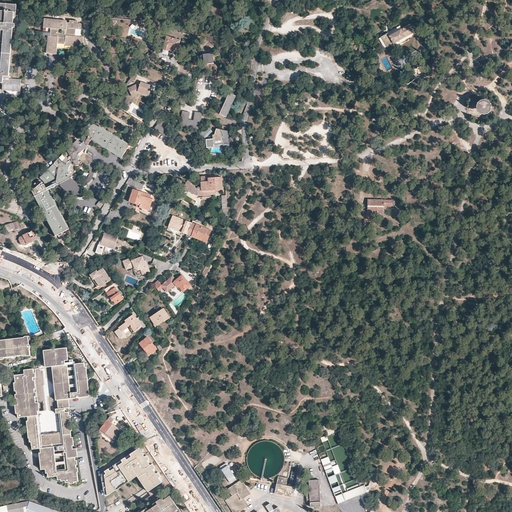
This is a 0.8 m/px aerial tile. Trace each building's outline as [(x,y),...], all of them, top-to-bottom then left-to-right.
[(0,4),(0,41),(3,42),(0,71),(0,82),(2,83),(2,90),(19,92),(20,92),(20,91),(21,80),(9,79),(13,31),(13,28),(15,28),(15,24),(13,24),(14,13),(15,6),(0,4)] [(65,45),(82,47),(84,30),(81,29),(81,24),(78,24),(78,21),(70,21),(69,23),(67,23),(67,21),(44,19),(43,28),(51,28),(50,32),(50,36),(48,36),(47,54),(56,54),(57,43),(65,44),(65,45)] [(409,26),(402,30),(404,34),(408,33),(409,34),(409,35),(410,35),(413,34),(413,33),(410,26),(409,26)] [(386,34),(392,45),(404,38),(404,37),(403,35),(404,34),(402,30),(393,34),(389,36),(388,33),(386,34)] [(383,49),(392,45),(386,34),(377,39),(383,49)] [(178,44),(179,39),(166,36),(163,49),(169,51),(169,50),(170,48),(174,49),(181,51),(182,45),(178,44)] [(102,52),(104,41),(89,39),(88,46),(100,48),(100,51),(102,52)] [(214,63),(213,53),(212,53),(209,54),(208,44),(207,44),(207,43),(202,44),(204,64),(210,64),(214,63)] [(150,92),(152,87),(141,83),(129,89),(131,95),(139,91),(150,95),(150,92)] [(186,103),(188,98),(164,87),(164,93),(171,96),(172,95),(174,96),(174,97),(186,103)] [(225,117),(235,96),(229,93),(220,115),(225,117)] [(490,111),(489,108),(488,106),(486,104),(483,103),(480,103),(478,105),(476,107),(475,109),(475,112),(475,114),(477,117),(480,118),(482,118),(485,118),(487,116),(489,114),(490,111)] [(187,113),(181,111),(177,124),(196,130),(201,115),(195,113),(192,124),(185,121),(187,113)] [(189,113),(187,113),(185,121),(192,124),(195,113),(193,112),(191,121),(187,120),(189,113)] [(160,121),(154,129),(176,143),(179,139),(161,127),(164,123),(160,121)] [(91,141),(90,142),(122,159),(129,145),(122,141),(99,128),(98,129),(93,126),(84,135),(85,137),(85,138),(88,139),(91,141)] [(203,137),(204,136),(210,129),(207,126),(206,126),(199,134),(203,137)] [(231,140),(226,138),(226,136),(225,131),(214,129),(212,135),(211,136),(211,137),(207,139),(208,146),(221,144),(221,145),(226,146),(226,145),(230,146),(231,140)] [(80,170),(82,165),(84,166),(85,167),(87,168),(89,167),(91,165),(94,163),(94,162),(91,159),(87,157),(87,149),(87,148),(83,147),(77,143),(76,143),(67,153),(68,154),(64,158),(62,157),(54,166),(58,169),(57,184),(46,190),(44,187),(44,188),(42,186),(33,195),(36,201),(35,202),(51,233),(66,226),(50,194),(61,188),(63,190),(67,193),(71,195),(74,196),(78,197),(83,196),(82,188),(81,185),(81,184),(79,184),(78,184),(76,183),(75,183),(73,181),(71,180),(71,179),(76,176),(76,175),(75,174),(75,172),(76,171),(77,170),(78,170),(79,170),(80,170)] [(84,184),(81,185),(82,188),(86,187),(89,184),(92,181),(94,177),(94,174),(94,171),(93,168),(91,165),(89,167),(90,169),(91,171),(91,174),(90,176),(89,179),(87,182),(84,184)] [(51,166),(38,179),(44,186),(54,181),(55,170),(51,166)] [(136,182),(138,176),(130,176),(126,184),(129,185),(142,190),(144,185),(136,182)] [(222,178),(209,178),(209,177),(206,177),(201,177),(201,184),(202,187),(198,187),(197,184),(192,179),(185,188),(198,198),(216,197),(215,190),(222,190),(222,178)] [(153,201),(150,199),(151,196),(133,189),(129,202),(137,205),(137,207),(138,208),(149,212),(153,201)] [(180,200),(179,202),(188,209),(190,207),(180,200)] [(384,215),(384,207),(394,208),(394,202),(368,201),(367,214),(384,215)] [(5,220),(11,223),(14,215),(7,213),(5,220)] [(187,234),(191,223),(172,215),(168,226),(177,230),(187,234)] [(20,229),(17,221),(5,225),(7,231),(14,229),(14,230),(20,229)] [(211,231),(191,223),(187,234),(186,235),(192,237),(207,243),(211,231)] [(66,226),(51,233),(54,238),(68,231),(66,226)] [(37,239),(33,231),(24,236),(24,237),(21,238),(20,240),(22,244),(23,245),(27,243),(27,244),(37,239)] [(116,242),(118,237),(104,232),(102,239),(100,244),(113,248),(113,249),(118,250),(120,244),(116,242)] [(144,259),(143,256),(138,258),(137,256),(123,261),(126,270),(134,267),(135,269),(138,271),(141,270),(142,275),(150,272),(146,261),(145,259),(144,259)] [(110,280),(102,268),(97,271),(96,271),(90,274),(93,279),(95,278),(100,287),(110,280)] [(158,280),(154,284),(159,291),(163,288),(166,292),(177,284),(183,291),(190,285),(182,275),(177,279),(175,278),(171,277),(162,285),(158,280)] [(120,285),(117,280),(104,289),(112,301),(113,300),(115,303),(122,298),(116,287),(120,285)] [(170,318),(170,317),(163,309),(160,311),(150,318),(156,326),(164,321),(164,322),(170,318)] [(142,327),(133,314),(130,316),(125,320),(126,322),(119,327),(119,328),(115,331),(120,338),(124,335),(122,332),(126,329),(128,328),(127,327),(130,325),(134,332),(142,327)] [(28,336),(7,339),(9,355),(14,355),(18,354),(24,354),(28,353),(28,354),(31,354),(30,340),(29,336),(28,336)] [(157,349),(147,337),(139,343),(149,355),(157,349)] [(7,339),(0,339),(0,356),(1,356),(5,356),(9,355),(7,339)] [(40,385),(54,383),(69,381),(70,384),(75,383),(75,378),(69,378),(69,375),(74,375),(74,369),(68,369),(68,367),(73,366),(73,363),(67,364),(67,363),(59,364),(59,360),(68,359),(66,346),(44,349),(46,366),(24,369),(24,372),(14,373),(15,382),(16,390),(16,394),(17,398),(18,403),(68,398),(71,397),(71,395),(74,395),(74,393),(76,393),(76,386),(70,387),(70,390),(55,392),(41,393),(37,394),(36,385),(40,385)] [(69,381),(54,383),(55,392),(70,390),(70,387),(76,386),(76,393),(74,393),(74,395),(71,395),(71,397),(79,397),(77,380),(75,363),(74,360),(73,361),(70,361),(67,361),(67,363),(67,364),(73,363),(73,366),(68,367),(68,369),(74,369),(74,375),(69,375),(69,378),(75,378),(75,383),(70,384),(69,381)] [(86,379),(87,378),(86,366),(84,366),(84,362),(75,363),(77,380),(79,397),(89,395),(88,387),(87,387),(86,379)] [(55,392),(54,383),(40,385),(41,393),(55,392)] [(69,406),(68,398),(18,403),(15,404),(15,413),(17,413),(67,406),(69,406)] [(40,452),(73,448),(73,445),(75,445),(73,436),(72,436),(71,430),(73,430),(72,427),(71,427),(71,424),(70,415),(69,412),(67,412),(67,406),(17,413),(17,416),(27,415),(27,420),(26,420),(28,437),(29,441),(31,440),(32,448),(40,447),(40,452)] [(122,430),(111,422),(113,419),(109,415),(100,428),(115,439),(122,430)] [(261,476),(265,477),(266,477),(267,477),(271,476),(275,474),(278,472),(281,469),(283,466),(283,465),(285,460),(285,456),(284,452),(283,451),(281,447),(279,444),(275,441),(271,439),(266,439),(262,439),(259,440),(255,442),(252,445),(249,448),(248,452),(247,457),(247,461),(248,465),(250,468),(253,472),(257,474),(261,476)] [(77,448),(73,448),(40,452),(39,452),(40,461),(56,459),(64,458),(65,458),(67,457),(75,456),(78,456),(77,448)] [(165,482),(143,448),(113,467),(102,475),(107,497),(140,476),(150,492),(165,482)] [(328,461),(325,452),(319,455),(322,463),(328,461)] [(56,462),(56,459),(40,461),(41,469),(45,468),(47,468),(48,473),(48,476),(54,475),(58,475),(58,477),(58,479),(65,478),(66,482),(70,481),(70,483),(74,483),(74,481),(78,480),(77,471),(77,467),(76,464),(75,459),(75,456),(67,457),(69,470),(58,471),(57,469),(57,465),(56,462)] [(69,470),(67,457),(65,458),(64,458),(65,461),(56,462),(57,465),(65,464),(66,469),(57,469),(58,471),(69,470)] [(220,467),(229,480),(235,476),(226,463),(220,467)] [(274,492),(293,496),(299,466),(290,464),(287,476),(278,474),(274,492)] [(341,472),(338,465),(332,467),(335,474),(341,472)] [(245,496),(252,492),(242,478),(228,488),(233,495),(226,500),(233,511),(236,511),(249,504),(245,497),(245,496)] [(321,508),(320,480),(309,480),(311,508),(321,508)] [(365,488),(364,485),(342,494),(344,502),(362,494),(362,492),(366,491),(365,488)] [(338,505),(344,502),(342,494),(334,497),(338,505)] [(156,503),(150,507),(153,511),(172,511),(178,508),(168,495),(163,498),(161,496),(155,501),(156,503)] [(0,511),(62,511),(29,500),(0,506),(0,511)] [(270,511),(282,511),(279,505),(274,508),(270,502),(266,505),(270,511)]
